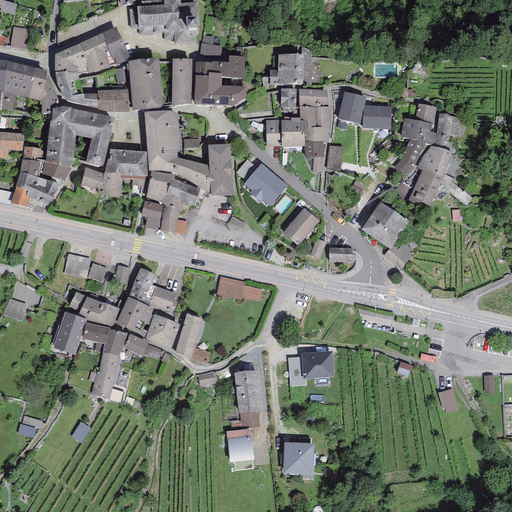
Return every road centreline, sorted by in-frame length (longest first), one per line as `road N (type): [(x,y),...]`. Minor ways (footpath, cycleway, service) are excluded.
road 1 (residential): [(320,206),(218,117),(191,107),(118,114),(66,104),(47,63),(0,54)]
road 2 (tertiary): [(367,294),(0,215)]
road 3 (track): [(268,338),(279,477),(290,511)]
road 4 (tertiary): [(511,328),(367,294)]
